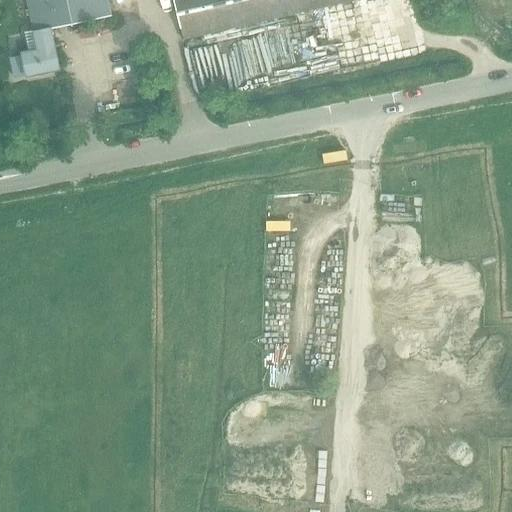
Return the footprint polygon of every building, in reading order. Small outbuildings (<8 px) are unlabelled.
[(52,29),(113,15),(109,0),(27,0),(38,48),(23,52),(28,77),(60,70),(52,29)] [(175,0),(185,43),(371,0),(175,0)] [(235,58),(244,75),(260,67),(252,49),(235,58)] [(434,182),(421,181),(421,213),(436,213),(436,207),(458,208),(458,164),(433,163),(434,182)] [(480,164),(458,164),(458,208),(493,208),(493,176),(481,175),(480,164)] [(504,176),(493,176),(493,208),(511,207),(511,164),(505,165),(504,176)] [(287,228),(290,187),(277,186),(274,227),(287,228)] [(430,251),(418,250),(419,259),(431,260),(430,251)] [(456,251),(455,258),(466,257),(465,250),(456,251)] [(418,302),(410,303),(412,326),(455,327),(454,293),(418,294),(418,302)] [(511,318),(502,319),(501,327),(511,326),(511,318)] [(455,327),(412,326),(412,351),(419,350),(418,363),(470,363),(471,347),(456,346),(455,327)] [(418,375),(412,375),(413,400),(457,399),(457,378),(472,378),(470,363),(418,363),(418,375)] [(457,399),(413,400),(414,423),(419,423),(420,437),(473,436),(473,419),(457,418),(457,399)] [(409,452),(408,477),(451,476),(451,451),(474,452),(473,436),(420,437),(420,452),(409,452)] [(451,476),(408,477),(408,500),(426,501),(425,511),(457,510),(458,497),(452,497),(451,476)]
